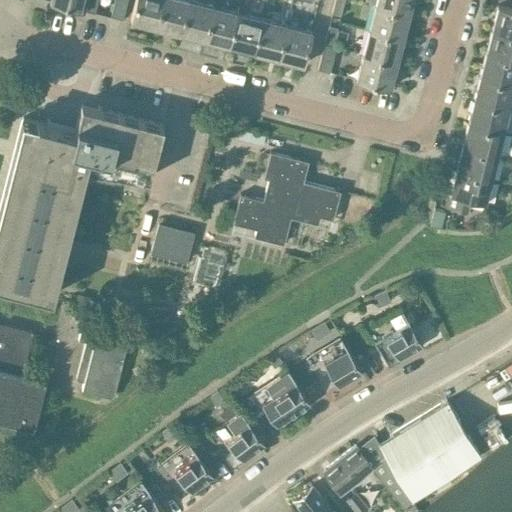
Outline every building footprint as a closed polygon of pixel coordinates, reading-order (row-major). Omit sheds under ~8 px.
[(51,0),(94,11),(96,0),(51,0)] [(114,0),(110,15),(122,18),(126,0),(114,0)] [(155,26),(161,0),(135,0),(130,20),(155,26)] [(161,0),(155,26),(179,33),(187,0),(161,0)] [(187,0),(179,33),(204,39),(213,4),(197,0),(187,0)] [(334,0),(331,13),(340,15),(343,0),(334,0)] [(375,0),(374,4),(409,13),(412,0),(375,0)] [(204,39),(228,45),(237,10),(213,4),(204,39)] [(368,28),(403,37),(409,13),(374,4),(368,28)] [(491,29),(511,33),(511,8),(497,5),(491,29)] [(228,45),(253,51),(262,17),(237,10),(228,45)] [(253,51),(277,58),(286,23),(262,17),(253,51)] [(277,58),(302,64),(311,29),(286,23),(277,58)] [(324,43),(332,45),(337,26),(328,24),(324,43)] [(362,52),(397,61),(403,37),(368,28),(362,52)] [(485,52),(511,58),(511,33),(491,29),(485,52)] [(317,68),(329,71),(336,46),(332,45),(324,43),(317,68)] [(356,78),(390,86),(397,61),(362,52),(356,78)] [(480,75),(511,83),(511,58),(485,52),(480,75)] [(474,98),(509,107),(511,93),(511,83),(480,75),(474,98)] [(468,122),(503,130),(509,107),(474,98),(468,122)] [(21,116),(0,199),(0,282),(52,295),(85,166),(137,174),(149,176),(163,123),(99,107),(99,106),(97,106),(81,102),(75,127),(74,129),(21,116)] [(462,145),(497,154),(503,130),(468,122),(462,145)] [(456,168),(491,177),(497,154),(462,145),(456,168)] [(254,235),(283,243),(290,216),(317,222),(319,215),(332,218),(339,190),(302,180),(307,160),(270,151),(263,176),(269,178),(263,199),(240,193),(233,222),(256,228),(254,235)] [(441,202),(465,208),(468,197),(485,201),(491,177),(456,168),(450,192),(444,190),(441,202)] [(151,251),(186,260),(193,231),(158,222),(151,251)] [(373,295),(377,305),(391,300),(386,289),(373,295)] [(374,340),(388,364),(399,357),(423,344),(402,308),(401,309),(408,320),(374,340)] [(311,329),(316,338),(330,330),(324,320),(311,329)] [(0,418),(33,427),(45,378),(22,372),(33,330),(5,323),(4,327),(0,325),(0,418)] [(82,388),(112,395),(128,335),(82,323),(78,339),(85,341),(76,378),(84,380),(82,388)] [(324,361),(338,385),(362,371),(341,336),(340,336),(347,348),(324,361)] [(268,356),(274,366),(282,360),(276,351),(268,356)] [(511,363),(496,374),(511,396),(511,363)] [(262,401),(277,424),(287,417),(310,402),(288,368),(287,369),(265,384),(272,394),(262,401)] [(209,396),(216,405),(224,399),(217,390),(209,396)] [(379,441),(412,494),(479,452),(447,399),(379,441)] [(224,455),(233,466),(265,442),(240,410),(239,410),(247,421),(226,437),(234,447),(224,455)] [(161,431),(168,440),(176,434),(169,425),(161,431)] [(175,468),(191,490),(213,474),(189,441),(188,442),(196,452),(175,468)] [(358,473),(369,464),(370,463),(355,444),(323,469),(338,488),(351,479),(353,482),(361,476),(358,473)] [(369,465),(404,504),(413,496),(385,452),(369,465)] [(109,470),(116,479),(127,470),(121,461),(109,470)] [(118,511),(163,511),(165,511),(141,478),(140,478),(148,489),(118,511)] [(293,498),(304,511),(336,511),(333,507),(331,508),(311,483),(293,498)] [(346,499),(356,511),(358,511),(365,507),(354,492),(346,499)] [(59,508),(62,511),(72,511),(79,507),(72,498),(59,508)]
